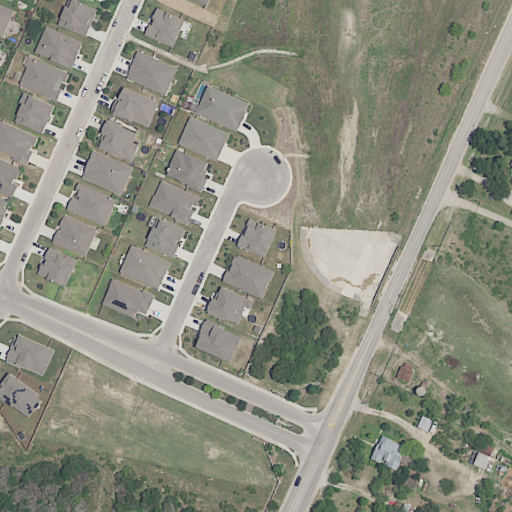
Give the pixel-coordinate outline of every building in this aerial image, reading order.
[(87,11),(88,6),(73,0),(67,0),(58,26),(87,37),(95,14),(87,11)] [(0,36),(3,38),(15,11),(1,5),(0,5),(0,36)] [(146,37),(175,47),(185,19),(156,9),(146,37)] [(35,55),(73,67),(82,40),(44,28),(35,55)] [(126,78),(165,95),(177,69),(138,51),(126,78)] [(58,100),(68,73),(29,58),(19,85),(58,100)] [(159,102),(122,86),(112,113),(148,128),(159,102)] [(250,104),(207,86),(195,114),(238,131),(250,104)] [(13,121),(43,134),(55,106),(25,94),(13,121)] [(229,133),(189,117),(179,144),(218,159),(229,133)] [(0,152),(28,164),(39,137),(0,121),(0,152)] [(132,161),(138,145),(134,143),(138,133),(108,121),(97,147),(132,161)] [(209,162),(176,150),(166,177),(202,191),(207,178),(203,176),(209,162)] [(133,167),(93,151),(81,179),(121,195),(133,167)] [(0,191),(11,197),(23,169),(0,159),(0,191)] [(150,208),(190,223),(200,196),(159,182),(150,208)] [(116,197),(77,185),(74,196),(72,195),(67,212),(107,225),(116,197)] [(0,228),(11,202),(0,197),(0,228)] [(98,230),(65,215),(53,243),(86,257),(98,230)] [(185,230),(158,218),(145,245),(173,258),(185,230)] [(267,257),(276,228),(247,220),(238,248),(267,257)] [(120,273),(159,289),(170,262),(131,246),(120,273)] [(264,297),(273,269),(233,256),(225,283),(264,297)] [(113,279),(102,305),(134,318),(137,312),(146,316),(154,296),(113,279)] [(238,325),(245,307),(251,309),(254,300),(222,288),(217,299),(212,298),(207,312),(238,325)] [(231,362),(241,335),(205,322),(195,349),(231,362)] [(44,376),(55,350),(18,334),(7,361),(44,376)] [(0,392),(0,398),(30,418),(44,397),(11,376),(0,392)] [(417,427),(428,431),(432,420),(421,416),(417,427)] [(371,458),(387,465),(387,466),(397,470),(407,447),(381,436),(371,458)] [(491,451),(479,448),(474,466),(486,469),(491,451)] [(408,511),(411,505),(402,502),(398,511),(408,511)]
